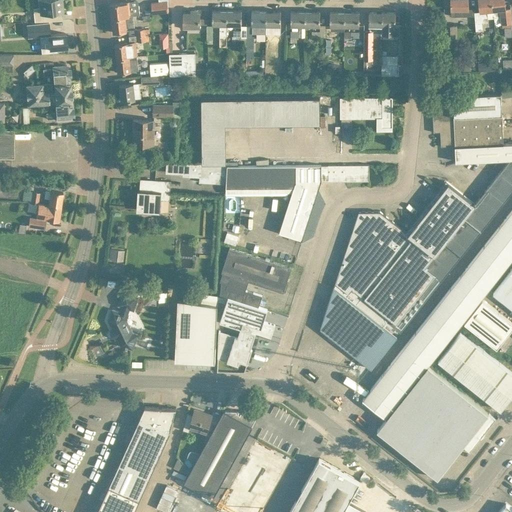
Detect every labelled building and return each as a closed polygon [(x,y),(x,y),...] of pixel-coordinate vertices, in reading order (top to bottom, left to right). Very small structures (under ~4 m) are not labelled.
[(39,0),(40,7),(33,8),(34,21),(49,21),(48,11),(62,10),(61,6),(63,6),(62,1),(61,1),(60,0),(39,0)] [(450,0),(451,9),(451,16),(475,16),(474,12),(474,8),(468,8),(468,0),(450,0)] [(475,16),(475,22),(476,33),(481,33),(480,29),(483,29),(482,22),(488,21),(487,17),(494,17),(493,10),(491,0),(478,0),(480,11),(474,12),(475,16)] [(491,0),(493,10),(494,17),(501,16),(502,27),(511,26),(511,21),(510,8),(505,8),(504,0),(491,0)] [(138,5),(130,6),(130,1),(110,3),(112,18),(133,16),(140,15),(138,5)] [(168,1),(151,3),(152,13),(168,12),(169,12),(168,1)] [(184,12),(184,22),(184,28),(200,28),(200,23),(206,23),(206,10),(191,10),(191,12),(184,12)] [(212,10),(212,20),(212,24),(220,24),(219,45),(226,45),(227,24),(227,10),(212,10)] [(242,10),(227,10),(227,24),(241,24),(242,10)] [(247,46),(254,46),(254,35),(252,35),(252,32),(266,33),(266,24),(267,11),(252,10),(251,24),(252,24),(252,26),(247,26),(247,46)] [(281,11),(267,11),(266,24),(281,24),(281,11)] [(291,11),(291,21),(291,25),(305,25),(305,11),(291,11)] [(320,25),(320,21),(320,11),(305,11),(305,25),(320,25)] [(330,25),(344,25),(345,12),(330,11),(330,25)] [(143,20),(149,19),(156,19),(156,16),(163,16),(168,15),(168,12),(142,15),(143,20)] [(359,26),(359,22),(359,12),(345,12),(344,25),(359,26)] [(382,31),(382,12),(369,12),(369,25),(370,25),(370,31),(364,31),(364,48),(372,48),(372,31),(382,31)] [(395,12),(382,12),(382,31),(382,34),(399,33),(399,24),(395,24),(395,12)] [(133,16),(112,18),(114,32),(126,31),(126,27),(134,26),(133,16)] [(48,22),(26,24),(28,37),(39,36),(41,53),(58,52),(57,48),(66,47),(65,33),(49,34),(48,22)] [(455,25),(445,25),(446,49),(455,49),(455,25)] [(241,42),(247,42),(247,26),(241,26),(241,29),(233,29),(233,36),(232,36),(232,40),(241,40),(241,42)] [(280,30),(273,30),(273,38),(280,38),(280,37),(285,37),(286,26),(280,26),(280,30)] [(146,35),(145,28),(138,29),(128,30),(129,36),(146,35)] [(136,48),(135,42),(146,40),(146,35),(129,36),(130,41),(115,43),(116,58),(129,57),(129,56),(137,55),(136,48)] [(171,52),(171,75),(196,74),(195,52),(171,52)] [(0,54),(0,64),(13,64),(13,55),(0,54)] [(116,58),(118,72),(131,71),(129,57),(116,58)] [(169,61),(150,63),(151,75),(170,73),(169,61)] [(497,70),(497,62),(478,62),(478,70),(497,70)] [(382,64),(382,68),(382,75),(389,75),(399,75),(399,64),(382,64)] [(53,68),(43,69),(44,74),(54,74),(54,83),(70,82),(69,82),(69,76),(70,76),(69,68),(67,68),(66,65),(53,66),(53,68)] [(51,83),(41,84),(42,92),(47,92),(48,102),(54,102),(53,98),(55,97),(56,102),(71,101),(71,100),(70,82),(54,83),(55,91),(51,91),(51,83)] [(140,82),(119,84),(121,100),(141,97),(140,82)] [(41,84),(26,85),(28,104),(48,102),(47,92),(42,92),(41,84)] [(456,160),(511,158),(511,157),(511,142),(503,143),(503,136),(501,93),(453,95),(454,97),(432,98),(434,132),(440,131),(441,146),(455,145),(456,160)] [(392,96),(382,96),(341,96),(341,117),(382,117),(382,126),(392,126),(392,96)] [(320,98),(202,98),(202,162),(226,162),(226,124),(320,124),(320,98)] [(173,100),(172,105),(153,104),(153,115),(172,115),(172,118),(179,118),(180,100),(173,100)] [(57,112),(47,112),(47,118),(57,117),(57,119),(71,118),(70,115),(73,115),(72,107),(71,107),(71,101),(56,102),(57,112)] [(153,119),(143,119),(133,119),(133,128),(135,128),(135,143),(153,143),(153,119)] [(0,155),(11,155),(11,129),(0,128),(0,155)] [(400,332),(511,190),(511,157),(511,158),(474,203),(446,181),(406,231),(380,211),(359,211),(320,328),(371,368),(397,336),(392,331),(395,327),(400,332)] [(183,175),(199,177),(199,181),(226,183),(227,164),(201,163),(167,161),(166,168),(171,173),(183,174),(183,175)] [(279,232),(293,236),(302,239),(321,180),(321,165),(321,164),(227,164),(226,183),(226,186),(293,186),(279,232)] [(321,165),(321,180),(328,180),(369,180),(369,164),(328,164),(327,165),(321,165)] [(140,190),(138,190),(137,210),(160,211),(161,198),(169,199),(170,180),(144,178),(144,181),(140,180),(140,190)] [(48,204),(60,206),(63,192),(50,190),(50,191),(45,190),(43,197),(49,198),(48,204)] [(39,192),(32,191),(31,201),(38,202),(39,192)] [(59,213),(60,206),(48,204),(42,203),(38,203),(35,217),(39,217),(38,219),(29,218),(28,226),(44,228),(45,220),(45,218),(58,220),(59,213)] [(511,209),(363,399),(386,417),(428,365),(511,258),(511,209)] [(224,240),(236,244),(239,235),(227,231),(224,240)] [(221,281),(220,293),(228,297),(259,306),(262,294),(245,289),(244,293),(235,290),(239,278),(247,280),(274,289),(283,292),(291,267),(282,264),(230,247),(222,272),(220,281),(221,281)] [(109,248),(108,259),(116,260),(122,261),(124,250),(118,249),(109,248)] [(511,268),(493,293),(511,307),(511,268)] [(132,349),(136,339),(138,332),(133,331),(127,318),(129,313),(128,313),(129,308),(134,310),(138,296),(123,291),(118,305),(122,306),(120,312),(113,309),(109,321),(113,328),(111,329),(115,338),(117,337),(121,345),(125,346),(125,347),(127,348),(128,347),(132,349)] [(203,292),(201,302),(178,298),(175,360),(188,360),(188,359),(206,360),(206,361),(215,361),(218,304),(218,294),(203,292)] [(238,336),(228,333),(222,352),(229,354),(227,360),(239,364),(240,360),(248,362),(253,348),(251,348),(256,332),(271,337),(275,325),(264,321),(268,309),(259,306),(228,297),(221,321),(241,327),(238,336)] [(464,323),(497,348),(511,328),(511,322),(483,299),(464,323)] [(438,359),(493,403),(501,409),(511,395),(511,372),(460,331),(438,359)] [(438,477),(462,446),(470,451),(495,419),(428,365),(386,417),(377,429),(438,477)] [(131,511),(169,430),(176,408),(145,406),(96,511),(131,511)] [(204,412),(195,409),(193,415),(187,413),(182,429),(187,430),(189,426),(206,432),(212,416),(204,413),(204,412)] [(213,497),(250,429),(260,412),(241,411),(240,415),(236,413),(236,411),(230,411),(224,411),(223,410),(184,481),(213,497)] [(185,454),(180,463),(190,468),(193,464),(185,454)] [(319,459),(289,511),(342,511),(359,481),(319,459)] [(511,511),(511,508),(506,503),(499,511),(511,511)]
